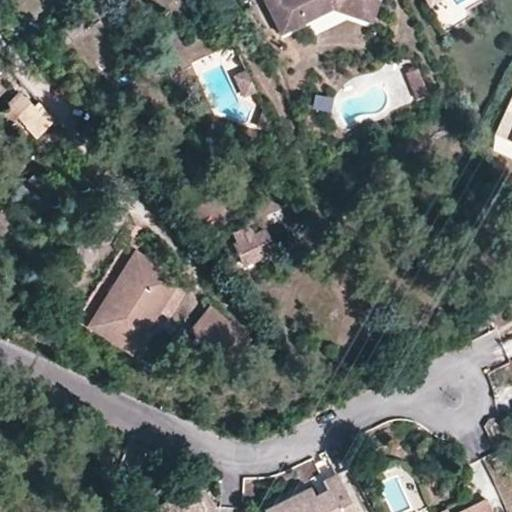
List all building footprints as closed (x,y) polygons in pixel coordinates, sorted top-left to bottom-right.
[(378,0),(265,0),(281,31),(333,6),(369,22),(378,0)] [(82,33),(72,19),(45,40),(56,53),(82,33)] [(253,87),(243,65),(231,70),(242,92),(253,87)] [(427,95),(416,65),(403,70),(414,99),(427,95)] [(138,79),(131,70),(120,79),(127,87),(138,79)] [(38,111),(18,93),(0,110),(0,117),(8,125),(17,117),(35,135),(53,116),(43,106),(38,111)] [(270,126),(262,105),(256,123),(270,126)] [(236,242),(253,233),(250,224),(231,233),(236,242)] [(276,252),(264,228),(253,233),(236,242),(232,244),(243,268),(276,252)] [(142,257),(135,253),(114,285),(121,288),(142,257)] [(176,279),(142,257),(121,288),(114,285),(89,324),(131,350),(176,279)] [(251,339),(210,305),(190,330),(230,363),(251,339)] [(312,498),(307,488),(259,511),(352,511),(334,475),(319,482),(324,491),(327,497),(314,503),(312,498)] [(204,511),(192,491),(157,511),(204,511)] [(327,497),(324,491),(312,498),(314,503),(327,497)] [(485,511),(477,497),(450,511),(485,511)]
